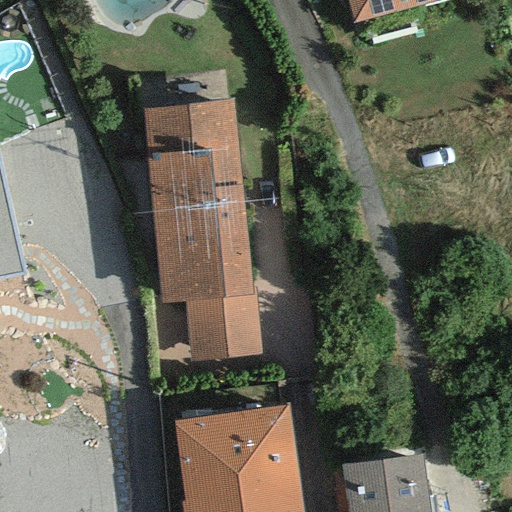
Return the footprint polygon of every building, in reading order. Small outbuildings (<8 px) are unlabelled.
[(345,0),(352,24),(443,0),(345,0)] [(226,121),(141,128),(160,377),(245,371),(226,121)] [(0,212),(0,280),(14,278),(0,212)] [(296,511),(290,434),(179,444),(184,511),(296,511)] [(421,511),(416,460),(340,468),(344,511),(421,511)]
